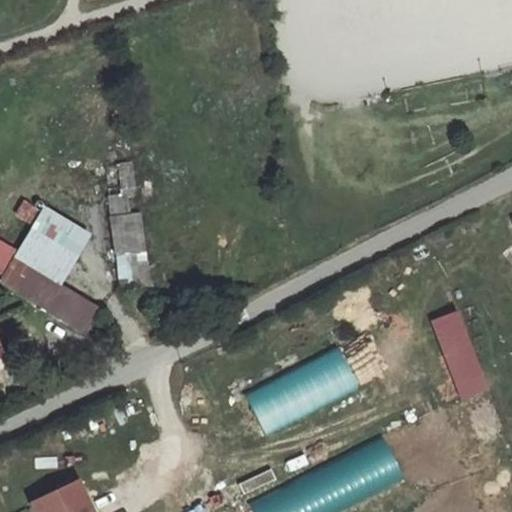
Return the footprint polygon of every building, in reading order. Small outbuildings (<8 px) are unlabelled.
[(110,165),(111,195),(102,196),(103,215),(131,214),(128,164),(110,165)] [(0,287),(85,331),(97,309),(56,288),(85,233),(34,207),(13,248),(0,240),(0,287)] [(102,220),(116,289),(149,282),(135,213),(102,220)] [(0,322),(0,358),(13,354),(0,322)] [(258,439),(355,394),(334,350),(238,395),(258,439)] [(379,441),(243,501),(247,511),(336,511),(398,485),(379,441)] [(92,511),(79,482),(29,505),(32,511),(92,511)]
